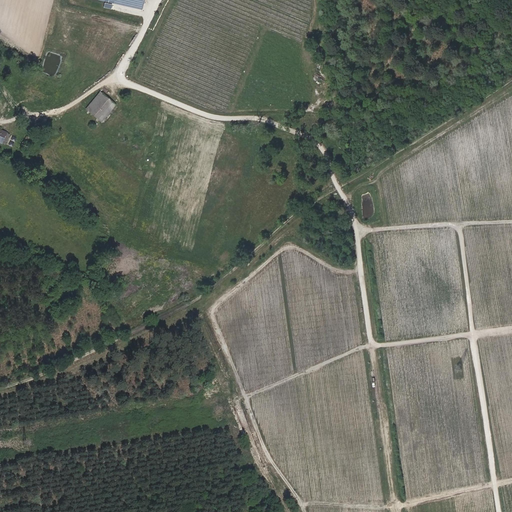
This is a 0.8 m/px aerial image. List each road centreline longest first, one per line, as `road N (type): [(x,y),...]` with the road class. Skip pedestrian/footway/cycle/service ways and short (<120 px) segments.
road 1 (track): [(305,511),(256,433),(210,310),(289,244),(338,273),(361,274),(350,187),(511,85)]
road 2 (track): [(511,72),(338,182),(185,307),(0,390)]
road 3 (track): [(459,226),(498,511)]
road 4 (track): [(245,396),(373,344),(511,330)]
road 5 (track): [(361,274),(394,511)]
road 6 (track): [(300,502),(384,506),(511,481)]
road 7 (track): [(356,230),(511,223)]
road 8 (track): [(158,0),(108,79),(122,113),(133,118)]
